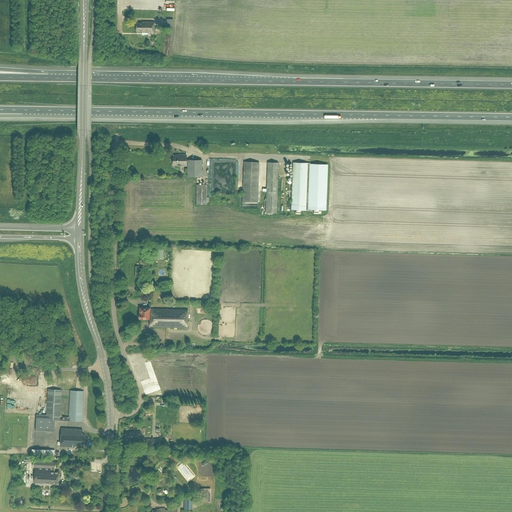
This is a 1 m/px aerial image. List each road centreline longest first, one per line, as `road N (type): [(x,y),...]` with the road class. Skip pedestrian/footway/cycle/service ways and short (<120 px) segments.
road 1 (motorway): [(23,111),(511,117)]
road 2 (motorway): [(511,84),(47,77)]
road 3 (unclassified): [(110,415),(135,410),(139,397),(114,319),(115,133)]
road 4 (tertiary): [(79,229),(84,0)]
road 5 (tertiary): [(110,415),(79,238)]
